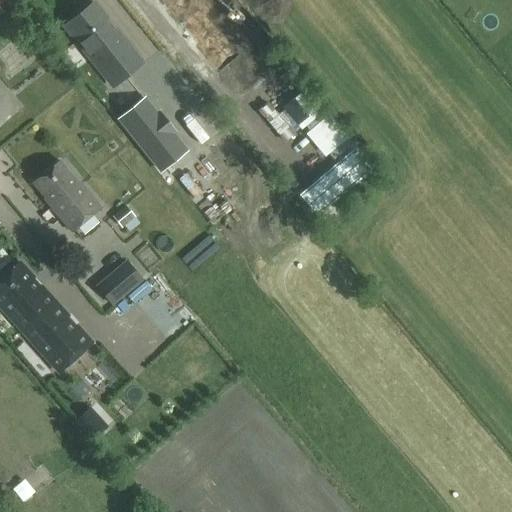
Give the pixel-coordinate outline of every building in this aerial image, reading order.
[(94,3),(65,27),(112,86),(142,63),(115,29),(111,32),(104,22),(107,20),(94,3)] [(78,185),(60,162),(33,184),(51,206),(50,208),(70,233),(100,209),(79,184),(78,185)] [(223,197),(211,207),(220,219),(232,209),(223,197)] [(112,216),(122,228),(124,226),(129,232),(139,223),(135,218),(136,217),(131,212),(133,210),(128,204),(126,206),(125,205),(112,216)] [(19,263),(0,280),(0,307),(22,332),(55,303),(40,286),(38,288),(31,281),(34,279),(19,263)] [(110,306),(140,281),(125,264),(95,288),(110,306)] [(55,303),(22,332),(59,373),(92,343),(76,325),(73,328),(65,319),(68,317),(55,303)]
